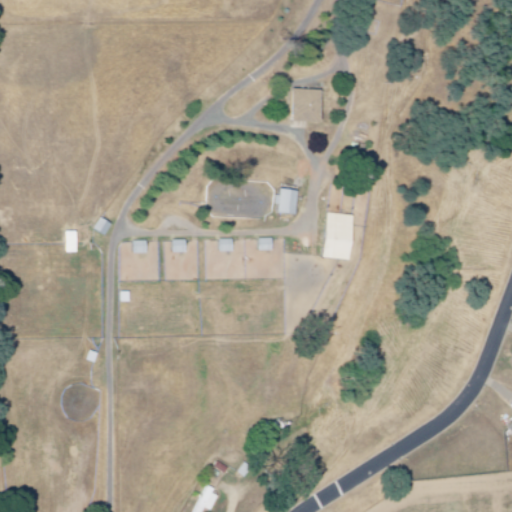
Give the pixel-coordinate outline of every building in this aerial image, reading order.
[(316,92),(288,91),(287,124),(315,125),(316,92)] [(296,194),(279,191),(275,214),(293,217),(296,194)] [(346,262),(348,217),(322,215),(320,261),(346,262)] [(90,231),(101,238),(109,226),(98,220),(90,231)] [(73,233),(62,234),(62,255),(74,255),(73,233)] [(256,240),(256,253),(269,253),(270,241),(256,240)] [(183,242),(169,242),(170,255),(183,255),(183,242)] [(144,243),(130,243),(130,256),(144,256),(144,243)] [(199,511),(200,510),(204,511),(207,511),(215,495),(201,490),(191,511),(199,511)]
